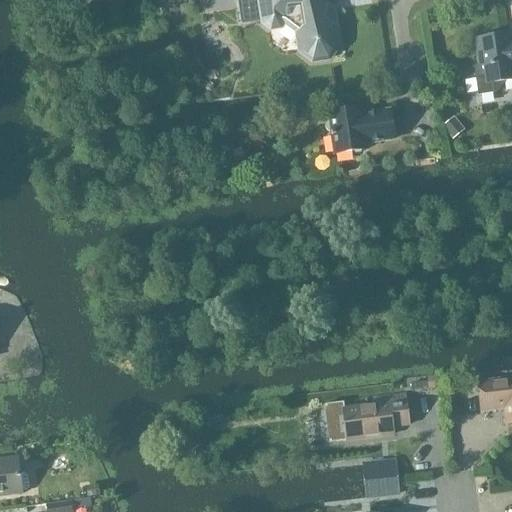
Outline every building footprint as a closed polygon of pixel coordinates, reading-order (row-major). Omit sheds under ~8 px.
[(259,0),(263,25),(271,30),(281,28),(284,23),(298,34),(297,36),(300,53),(313,63),(329,60),(339,47),(337,30),(334,28),(336,25),(334,12),(332,11),(328,12),(321,7),(324,3),(324,0),(259,0)] [(485,66),(486,75),(475,76),(478,96),(497,94),(506,82),(511,80),(511,40),(511,35),(476,41),(480,67),(485,66)] [(362,116),(361,110),(329,115),(330,121),(326,123),(325,128),(327,132),(332,133),(335,155),(353,152),(356,154),(360,154),(363,150),(367,150),(366,144),(394,140),(389,112),(362,116)] [(450,121),(443,127),(453,139),(460,133),(450,121)] [(236,139),(220,140),(221,153),(237,152),(236,139)] [(438,379),(427,380),(428,392),(439,391),(438,379)] [(511,424),(511,379),(478,384),(481,412),(509,408),(511,423),(507,424),(507,425),(511,424)] [(343,404),(325,406),(330,443),(347,441),(347,442),(384,437),(383,429),(392,428),(409,426),(405,395),(375,399),(376,405),(344,410),(343,404)] [(0,497),(22,495),(17,459),(0,461),(0,497)] [(395,460),(362,464),(362,466),(365,499),(399,496),(395,460)] [(99,486),(87,488),(88,497),(100,495),(99,486)] [(72,511),(71,502),(46,505),(47,511),(72,511)]
